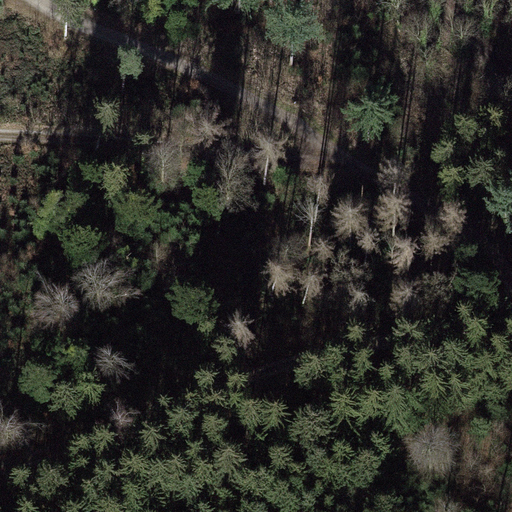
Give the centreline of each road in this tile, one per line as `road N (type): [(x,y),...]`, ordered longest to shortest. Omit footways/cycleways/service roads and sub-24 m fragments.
road 1 (track): [(511,298),(462,237),(364,155),(23,0)]
road 2 (track): [(511,325),(298,371),(0,479)]
road 3 (track): [(511,99),(440,0)]
